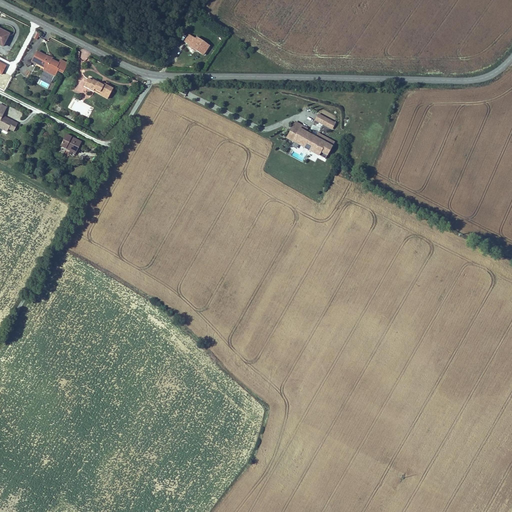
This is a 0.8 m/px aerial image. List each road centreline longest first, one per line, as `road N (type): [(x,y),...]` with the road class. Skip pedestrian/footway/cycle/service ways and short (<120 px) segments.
road 1 (tertiary): [(0,3),(154,76),(473,79),(511,55)]
road 2 (unclassified): [(150,83),(295,151)]
